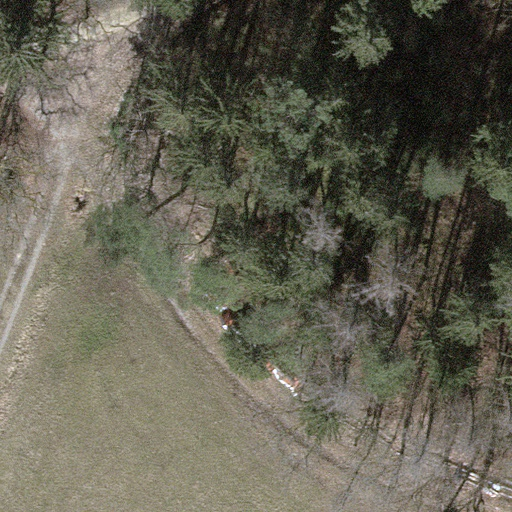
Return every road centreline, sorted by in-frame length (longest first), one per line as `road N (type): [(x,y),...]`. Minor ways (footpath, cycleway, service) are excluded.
road 1 (track): [(81,123),(0,345)]
road 2 (track): [(164,0),(81,123)]
